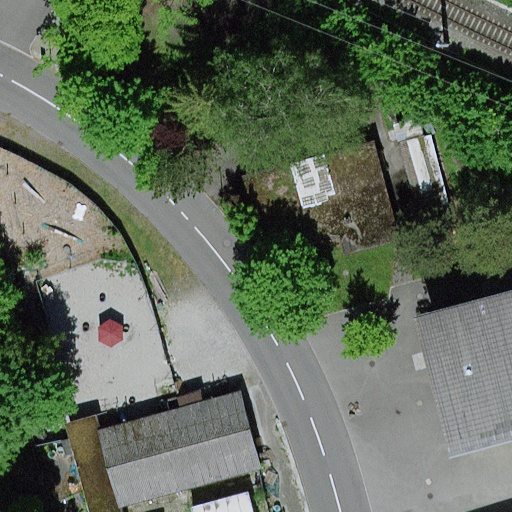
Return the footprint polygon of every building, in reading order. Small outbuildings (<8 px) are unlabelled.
[(430,136),(402,143),(420,216),(449,208),(430,136)] [(375,139),(236,175),(259,261),(339,239),(344,255),(401,239),(375,139)] [(511,292),(412,322),(452,459),(511,441),(511,292)] [(241,395),(96,434),(116,509),(261,470),(241,395)] [(116,511),(116,509),(96,434),(91,418),(65,425),(88,511),(116,511)]
